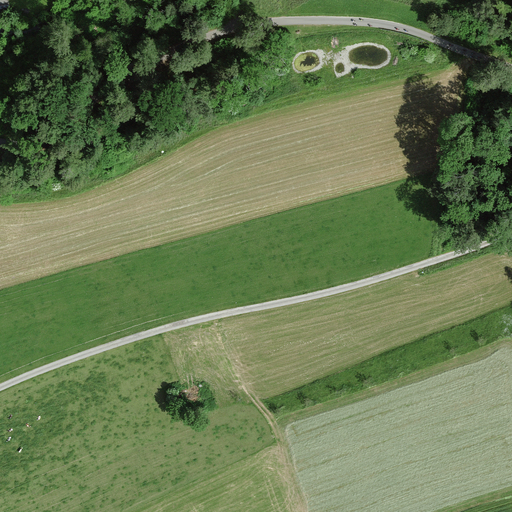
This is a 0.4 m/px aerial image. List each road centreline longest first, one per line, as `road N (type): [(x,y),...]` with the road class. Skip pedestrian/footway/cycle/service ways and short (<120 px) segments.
road 1 (unclassified): [(0,142),(53,133),(154,57),(215,33),(278,22),(408,28),(511,66)]
road 2 (track): [(0,388),(164,332),(330,294),(511,236)]
